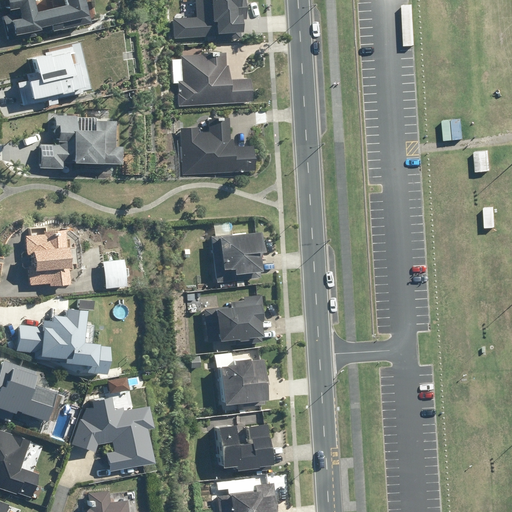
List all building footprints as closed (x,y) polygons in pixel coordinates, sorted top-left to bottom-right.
[(8,19),(12,35),(39,29),(38,25),(61,19),(63,27),(90,21),(84,0),(63,0),(64,2),(33,9),(30,0),(5,0),(8,8),(17,6),(19,16),(8,19)] [(243,0),(196,0),(196,17),(172,17),(172,37),(243,37),(243,0)] [(173,105),(245,101),(244,77),(223,79),(222,65),(220,64),(219,51),(202,52),(202,53),(175,55),(177,80),(173,80),(173,93),(172,93),(173,105)] [(180,165),(248,161),(247,141),(225,142),(224,110),(205,111),(206,128),(191,129),(191,124),(177,125),(180,165)] [(58,133),(57,144),(40,143),(39,166),(64,168),(64,161),(120,164),(121,144),(115,143),(116,118),(78,116),(78,114),(52,113),(51,133),(58,133)] [(140,154),(123,153),(122,173),(138,175),(140,154)] [(255,251),(252,231),(206,237),(212,282),(254,277),(252,255),(252,254),(251,251),(255,251)] [(25,266),(27,278),(28,282),(44,281),(44,284),(60,283),(59,278),(58,265),(62,265),(62,262),(61,248),(58,248),(56,232),(41,233),(41,236),(22,238),(23,251),(28,251),(29,265),(25,266)] [(123,258),(102,260),(104,288),(125,286),(123,258)] [(200,310),(202,338),(203,342),(230,338),(231,344),(256,342),(255,338),(253,318),(259,317),(256,296),(238,298),(239,300),(225,301),(225,303),(225,306),(223,306),(199,309),(200,310)] [(19,323),(19,327),(17,351),(37,352),(36,358),(86,362),(86,370),(107,372),(109,343),(85,341),(87,307),(66,306),(65,315),(52,314),(51,326),(19,323)] [(0,366),(0,417),(8,420),(13,408),(46,420),(57,391),(31,381),(36,370),(3,358),(0,366)] [(259,360),(213,366),(217,404),(239,401),(239,406),(261,404),(259,383),(261,382),(259,360)] [(93,411),(95,422),(79,416),(69,443),(97,453),(101,443),(105,442),(109,467),(152,460),(147,428),(152,428),(148,404),(132,407),(129,392),(97,397),(99,409),(93,411)] [(265,465),(263,444),(261,445),(260,438),(264,438),(261,423),(244,426),(246,442),(230,445),(227,425),(211,427),(217,464),(231,462),(232,469),(242,467),(243,468),(265,465)] [(0,492),(8,495),(9,493),(19,497),(23,498),(26,491),(23,490),(29,475),(12,468),(20,443),(0,435),(0,492)] [(252,490),(214,494),(215,511),(266,511),(273,510),(270,482),(251,484),(252,490)] [(89,509),(81,510),(81,511),(128,511),(126,494),(108,496),(107,490),(87,492),(89,509)]
